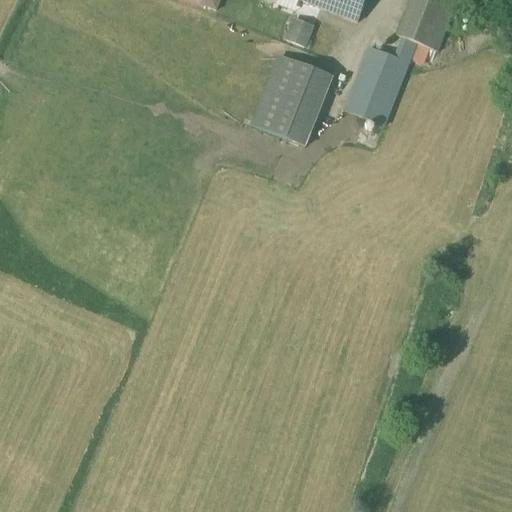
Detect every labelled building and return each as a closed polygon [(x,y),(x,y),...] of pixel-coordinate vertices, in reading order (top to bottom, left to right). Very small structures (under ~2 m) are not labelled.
[(214,13),(219,0),(205,0),(202,8),(214,13)] [(356,24),(365,0),(300,0),(300,1),(356,24)] [(443,0),(418,0),(405,27),(399,38),(400,38),(393,58),(367,48),(342,114),(383,130),(409,65),(416,47),(432,53),(437,41),(454,5),(443,0)] [(291,22),(284,42),(304,49),(311,30),(291,22)] [(249,129),(302,150),(331,80),(278,59),(249,129)] [(430,143),(431,122),(408,121),(407,142),(430,143)] [(312,159),(311,186),(346,187),(346,160),(312,159)]
